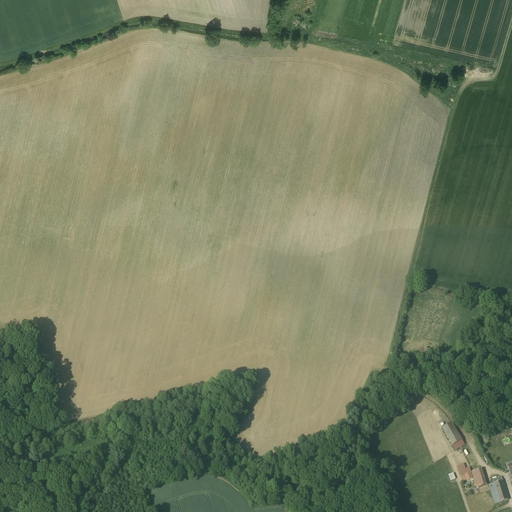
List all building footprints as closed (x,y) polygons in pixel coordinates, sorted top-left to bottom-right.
[(461,441),(451,423),(442,429),(453,446),(461,441)] [(461,441),(453,446),(455,450),(464,445),(461,441)] [(481,469),(472,472),(477,488),(486,485),(481,469)] [(469,470),(463,472),(467,481),(472,479),(469,470)] [(501,478),(493,480),(494,484),(490,486),(496,504),(508,501),(501,478)]
